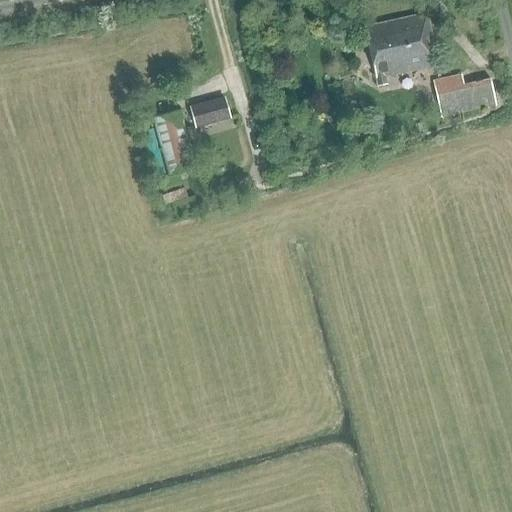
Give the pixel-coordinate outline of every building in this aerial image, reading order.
[(384,78),(434,67),(430,48),(433,47),(426,15),(363,28),(373,77),(374,77),(377,89),(386,87),(384,78)] [(462,85),(460,74),(432,80),(440,118),(495,106),(489,79),(462,85)] [(209,122),(231,116),(226,99),(188,109),(192,125),(209,121),(209,122)] [(196,170),(180,112),(150,120),(166,179),(196,170)] [(193,197),(170,204),(173,214),(196,206),(193,197)]
